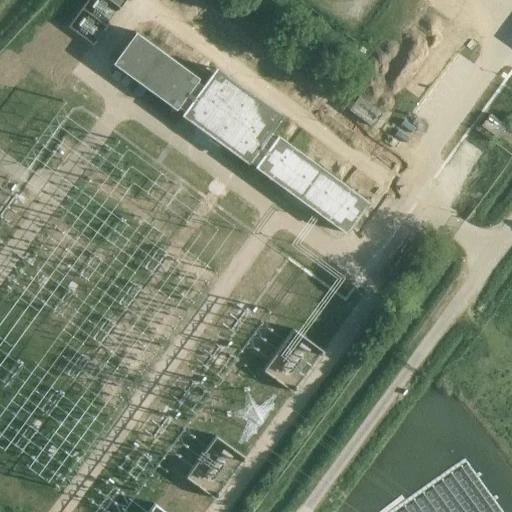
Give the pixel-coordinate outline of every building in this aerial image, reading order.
[(104,0),(118,10),(125,0),(104,0)] [(254,166),(346,233),(369,202),(277,135),(275,137),(270,133),(282,116),(215,67),(202,86),(196,82),(199,78),(135,32),(113,63),(176,109),(177,107),(183,111),(181,114),(248,162),(249,161),(255,165),(254,166)] [(383,114),(359,96),(349,110),(373,128),(383,114)] [(500,138),(508,127),(491,114),(483,126),(500,138)] [(24,303),(27,316),(23,317),(25,325),(11,345),(17,364),(30,372),(16,392),(66,425),(63,415),(81,410),(97,421),(117,415),(204,285),(200,270),(206,275),(213,263),(200,267),(188,260),(203,255),(175,237),(163,240),(177,218),(160,207),(156,212),(145,205),(147,210),(125,216),(95,196),(24,303)] [(280,282),(271,290),(283,304),(292,296),(280,282)] [(220,434),(188,475),(216,496),(248,456),(220,434)]
